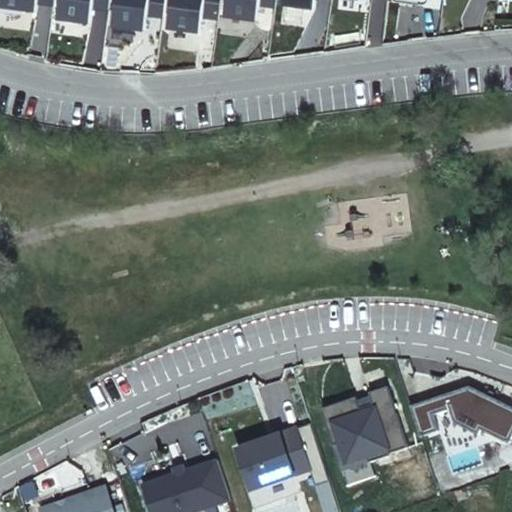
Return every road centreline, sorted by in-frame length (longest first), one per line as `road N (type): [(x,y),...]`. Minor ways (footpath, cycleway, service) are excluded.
road 1 (residential): [(0,477),(184,386),(287,351),(410,342),(511,366)]
road 2 (residential): [(511,45),(133,88),(0,66)]
